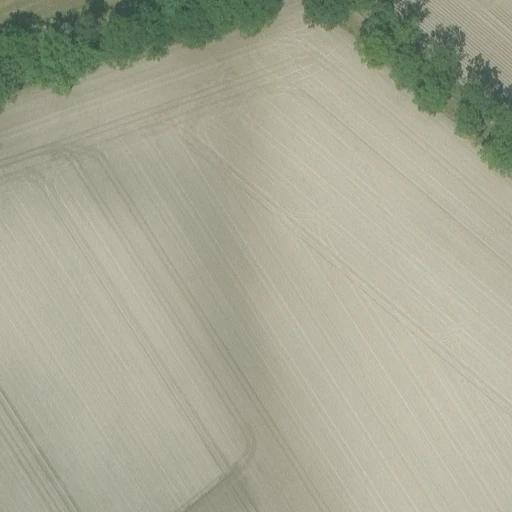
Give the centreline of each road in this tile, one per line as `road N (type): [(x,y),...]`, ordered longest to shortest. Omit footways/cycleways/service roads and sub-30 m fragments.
road 1 (track): [(321,0),(374,34),(511,153)]
road 2 (track): [(0,80),(229,0)]
